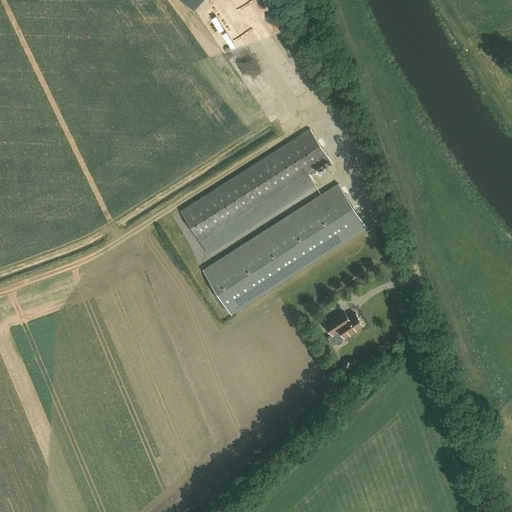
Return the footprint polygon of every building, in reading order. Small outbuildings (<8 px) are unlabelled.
[(218,3),(214,0),(207,0),(201,8),(208,14),(218,3)] [(202,53),(197,62),(203,65),(208,57),(202,53)] [(308,175),(330,161),(310,130),(180,212),(201,244),(207,254),(314,186),(308,175)] [(231,313),(366,227),(339,184),(204,270),(231,313)] [(325,323),(332,335),(340,330),(345,337),(363,325),(356,313),(349,318),(344,311),(335,317),(325,323)] [(348,374),(352,362),(343,359),(339,371),(348,374)]
